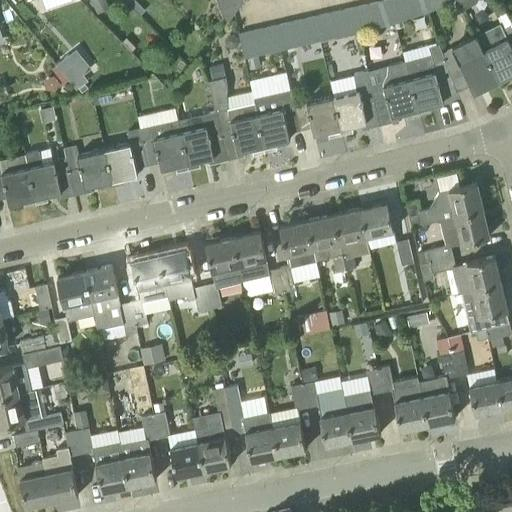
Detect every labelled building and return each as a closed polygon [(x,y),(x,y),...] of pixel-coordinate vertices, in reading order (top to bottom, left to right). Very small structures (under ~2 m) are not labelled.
[(110,6),(106,0),(90,0),(97,13),(110,6)] [(216,0),(225,23),(244,0),(216,0)] [(382,0),(380,1),(390,24),(396,23),(403,20),(394,0),(382,0)] [(394,0),(403,20),(416,16),(408,0),(394,0)] [(428,12),(429,11),(423,0),(408,0),(416,16),(428,12)] [(423,0),(429,11),(442,6),(438,0),(423,0)] [(460,0),(464,8),(473,4),(478,0),(460,0)] [(368,4),(377,27),(390,24),(380,1),(368,4)] [(364,30),(377,27),(368,4),(354,7),(364,30)] [(350,33),(364,30),(354,7),(341,9),(350,33)] [(337,36),(350,33),(341,9),(329,12),(337,36)] [(324,39),(337,36),(329,12),(316,15),(324,39)] [(303,18),(310,42),(324,39),(316,15),(303,18)] [(290,21),(297,45),(310,42),(303,18),(290,21)] [(277,24),(284,48),(297,45),(290,21),(277,24)] [(500,22),(476,34),(498,78),(511,71),(511,24),(504,29),(500,22)] [(264,27),(271,51),(284,48),(277,24),(264,27)] [(251,30),(257,54),(271,51),(264,27),(251,30)] [(251,30),(239,33),(244,57),(257,54),(251,30)] [(498,78),(476,34),(442,51),(445,57),(457,91),(471,85),(474,90),(498,78)] [(445,57),(442,51),(439,43),(429,45),(431,53),(406,59),(418,108),(444,101),(443,97),(457,91),(445,57)] [(67,57),(70,55),(68,53),(55,63),(81,92),(94,82),(85,72),(82,74),(67,57)] [(262,65),(260,56),(249,58),(251,68),(262,65)] [(387,97),(374,100),(380,124),(400,120),(398,114),(418,108),(406,59),(378,66),(384,83),(387,97)] [(227,75),(224,63),(211,66),(214,78),(227,75)] [(264,145),(253,97),(251,89),(226,95),(228,86),(226,76),(209,79),(216,109),(228,159),(246,155),(244,149),(264,145)] [(73,91),(66,86),(63,91),(69,96),(73,91)] [(300,129),(295,105),(291,88),(253,97),(264,145),(290,139),(289,132),(300,129)] [(333,96),(340,127),(361,123),(362,128),(380,124),(374,100),(362,103),(359,90),(333,96)] [(340,127),(333,96),(295,105),(300,129),(313,126),(314,133),(340,127)] [(56,115),(54,103),(46,105),(49,117),(56,115)] [(188,162),(191,161),(208,157),(209,163),(228,159),(216,109),(178,118),(188,162)] [(178,118),(140,126),(143,139),(149,164),(160,161),(162,168),(188,162),(178,118)] [(143,139),(140,126),(128,129),(131,142),(143,139)] [(105,148),(112,179),(138,173),(136,166),(149,164),(143,139),(131,142),(105,148)] [(70,169),(75,194),(93,190),(92,184),(112,179),(105,148),(78,154),(81,166),(70,169)] [(28,165),(36,197),(56,192),(57,198),(75,194),(70,169),(57,172),(54,159),(28,165)] [(9,203),(36,197),(28,165),(0,171),(0,197),(8,196),(9,203)] [(406,201),(412,225),(440,218),(484,208),(477,181),(449,188),(439,190),(429,206),(420,208),(418,198),(406,201)] [(388,201),(360,207),(367,235),(394,229),(388,201)] [(366,235),(367,235),(360,207),(334,213),(340,241),(346,268),(357,265),(354,254),(370,250),(366,235)] [(440,218),(446,243),(451,242),(451,245),(491,235),(484,208),(440,218)] [(314,247),(316,259),(332,256),(335,270),(346,268),(340,241),(334,213),(307,219),(314,247)] [(287,253),(289,265),(291,264),(291,265),(316,259),(314,247),(307,219),(280,225),(287,253)] [(233,236),(239,264),(243,280),(268,274),(272,293),(285,290),(279,267),(268,269),(266,258),(267,258),(260,230),(233,236)] [(243,280),(239,264),(233,236),(206,242),(212,270),(214,281),(205,283),(211,307),(222,304),(218,286),(243,280)] [(414,261),(408,237),(396,240),(402,264),(414,261)] [(420,263),(430,260),(454,254),(451,245),(451,242),(446,243),(417,250),(420,263)] [(187,298),(191,297),(195,297),(198,310),(211,307),(205,283),(193,286),(190,275),(193,274),(186,246),(159,253),(169,297),(186,294),(187,298)] [(132,259),(138,287),(141,298),(131,300),(136,324),(147,321),(146,314),(171,308),(169,297),(159,253),(132,259)] [(456,264),(454,254),(430,260),(432,271),(447,268),(452,267),(452,265),(456,264)] [(495,255),(456,264),(452,265),(452,267),(458,292),(474,288),(502,282),(495,255)] [(430,260),(420,263),(424,279),(433,277),(432,271),(430,260)] [(137,331),(136,324),(131,300),(121,302),(112,263),(85,270),(91,297),(98,327),(100,338),(137,331)] [(289,265),(279,267),(285,290),(296,287),(294,277),(291,265),(291,264),(289,265)] [(91,297),(85,270),(58,276),(64,304),(91,297)] [(52,306),(47,282),(34,285),(39,309),(52,306)] [(474,288),(480,316),(509,309),(502,282),(474,288)] [(53,321),(51,307),(38,310),(41,324),(53,321)] [(335,323),(346,320),(344,310),(332,313),(335,323)] [(410,325),(429,321),(427,310),(407,315),(410,325)] [(297,334),(314,330),(310,312),(293,316),(297,334)] [(72,339),(67,315),(55,318),(58,332),(60,342),(72,339)] [(3,317),(0,318),(0,346),(9,345),(3,317)] [(367,320),(354,323),(357,335),(370,332),(367,320)] [(486,327),(489,338),(511,333),(511,329),(510,321),(486,327)] [(384,335),(391,331),(386,322),(379,326),(384,335)] [(489,337),(486,327),(477,329),(479,339),(489,337)] [(58,332),(43,335),(19,340),(22,352),(45,347),(60,343),(60,342),(58,332)] [(161,342),(141,346),(144,363),(165,359),(161,342)] [(63,358),(60,343),(45,347),(22,352),(24,361),(13,364),(0,367),(0,395),(28,390),(31,389),(30,388),(25,366),(39,363),(63,358)] [(452,351),(457,375),(469,372),(464,349),(452,351)] [(447,377),(457,375),(452,351),(440,354),(444,374),(445,377),(447,377)] [(150,366),(152,377),(165,374),(163,363),(150,366)] [(377,367),(382,390),(392,388),(394,387),(392,379),(389,364),(377,367)] [(300,369),(302,382),(314,379),(315,379),(312,366),(300,369)] [(382,390),(377,367),(365,369),(370,392),(382,390)] [(422,394),(419,380),(418,374),(392,379),(394,387),(392,388),(401,429),(428,423),(422,394)] [(450,389),(447,377),(445,377),(444,374),(419,380),(422,394),(428,423),(456,417),(450,389)] [(511,376),(497,379),(503,407),(511,405),(511,376)] [(343,386),(317,392),(314,379),(302,382),(307,406),(319,403),(322,415),(320,415),(326,444),(353,438),(347,410),(343,386)] [(503,407),(497,379),(470,385),(475,413),(503,407)] [(298,408),(307,406),(302,382),(291,385),(296,408),(298,408)] [(195,427),(198,441),(204,469),(231,463),(226,435),(236,433),(228,397),(227,391),(226,385),(213,388),(218,413),(206,415),(195,427)] [(61,410),(43,414),(37,388),(31,389),(28,390),(0,395),(0,424),(25,419),(28,431),(38,428),(63,422),(61,410)] [(279,454),(273,425),(270,410),(244,416),(239,395),(235,396),(234,393),(231,390),(227,391),(228,397),(236,433),(246,431),(251,459),(279,454)] [(138,407),(150,405),(148,394),(124,398),(127,420),(140,418),(138,407)] [(347,410),(353,438),(381,433),(375,404),(347,410)] [(90,425),(87,409),(75,411),(78,428),(90,425)] [(153,413),(158,436),(169,434),(165,411),(153,413)] [(148,438),(158,436),(153,413),(141,415),(143,425),(145,439),(148,438)] [(306,448),(300,420),(273,425),(279,454),(306,448)] [(148,438),(145,439),(143,425),(118,430),(121,441),(129,484),(157,479),(151,450),(148,438)] [(89,427),(78,429),(82,452),(93,450),(93,447),(90,434),(89,427)] [(38,428),(28,431),(14,434),(17,445),(40,440),(38,428)] [(47,472),(52,500),(79,494),(71,454),(82,452),(78,429),(66,431),(69,446),(57,448),(58,454),(44,457),(47,472)] [(119,442),(93,447),(93,450),(96,462),(102,490),(129,484),(121,441),(119,442)] [(204,469),(198,441),(171,446),(177,475),(204,469)] [(26,505),(52,500),(47,472),(20,477),(26,505)] [(511,511),(511,503),(493,507),(494,511),(511,511)]
